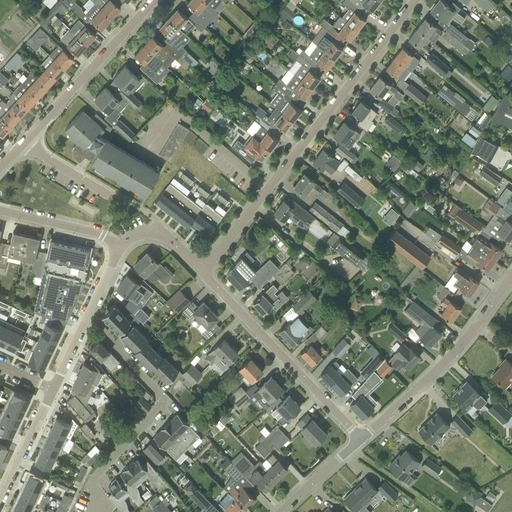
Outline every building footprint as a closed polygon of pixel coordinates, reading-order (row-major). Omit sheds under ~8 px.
[(43,0),(43,1),(51,8),(58,0),(43,0)] [(101,10),(95,3),(85,14),(81,9),(82,8),(72,0),(63,0),(63,1),(77,13),(87,22),(90,18),(101,29),(111,19),(101,10)] [(120,8),(111,0),(94,0),(93,2),(95,3),(101,10),(111,19),(120,8)] [(218,13),(203,0),(189,0),(187,3),(199,14),(195,19),(205,27),(218,13)] [(224,2),(226,0),(203,0),(218,13),(218,14),(227,4),(224,2)] [(362,17),(365,13),(348,0),(344,0),(342,3),(349,9),(342,18),(358,30),(366,20),(362,17)] [(380,1),(379,0),(348,0),(365,13),(369,8),(372,11),(380,1)] [(448,24),(452,18),(461,24),(465,19),(450,7),(441,0),(438,0),(431,10),(441,19),(448,24)] [(474,0),(474,1),(488,13),(495,4),(490,0),(474,0)] [(290,21),(297,13),(287,5),(280,13),(290,21)] [(195,19),(192,22),(177,8),(168,18),(185,33),(194,24),(201,31),(205,27),(195,19)] [(58,27),(62,22),(56,17),(50,11),(46,15),(51,21),(58,27)] [(358,30),(342,18),(340,16),(332,25),(324,18),(319,24),(328,30),(342,42),(346,37),(350,40),(358,30)] [(185,33),(168,18),(159,27),(171,39),(168,43),(182,55),(186,51),(180,45),(184,41),(180,38),(185,33)] [(425,18),(416,28),(431,40),(434,42),(442,32),(435,27),(436,27),(425,18)] [(86,45),(95,35),(79,20),(70,30),(76,35),(86,45)] [(466,36),(449,23),(445,28),(454,36),(465,45),(470,39),(466,36)] [(30,39),(39,47),(49,36),(40,28),(30,39)] [(426,45),(431,40),(416,28),(408,39),(420,47),(427,52),(430,48),(426,45)] [(339,46),(342,42),(328,30),(316,45),(335,59),(343,49),(339,46)] [(86,45),(76,35),(72,40),(66,35),(61,40),(77,55),(86,45)] [(182,55),(168,43),(164,47),(152,35),(143,45),(160,60),(167,67),(174,58),(177,61),(182,55)] [(465,45),(454,36),(449,42),(460,51),(465,45)] [(36,51),(39,47),(30,39),(27,43),(36,51)] [(143,45),(134,55),(142,61),(144,63),(145,64),(146,66),(143,70),(157,83),(160,78),(151,70),(160,60),(143,45)] [(335,59),(316,45),(309,55),(302,50),(298,54),(320,71),(323,66),(327,69),(335,59)] [(402,47),(394,57),(405,66),(410,70),(411,71),(419,60),(413,56),(413,55),(410,53),(402,47)] [(55,49),(49,55),(54,60),(64,69),(73,59),(66,52),(64,50),(60,54),(55,49)] [(294,74),(312,88),(320,78),(316,75),(320,71),(298,54),(292,49),(288,55),(294,61),(296,59),(302,64),(294,74)] [(17,52),(13,57),(18,61),(22,65),(26,61),(17,52)] [(426,60),(447,78),(452,72),(448,69),(449,67),(432,53),(426,60)] [(13,57),(9,61),(14,65),(18,61),(13,57)] [(394,57),(386,68),(400,79),(402,81),(410,71),(410,70),(405,66),(394,57)] [(55,78),(64,69),(54,60),(46,69),(55,78)] [(501,73),(510,81),(511,77),(511,65),(510,63),(501,73)] [(130,92),(134,87),(133,86),(139,80),(125,66),(113,79),(123,87),(118,92),(118,91),(117,92),(135,108),(140,102),(130,92)] [(46,69),(37,79),(47,88),(55,78),(46,69)] [(312,88),(294,74),(288,70),(280,80),(279,79),(275,84),(296,100),(300,95),(304,99),(312,88)] [(0,79),(5,84),(9,80),(0,71),(0,79)] [(38,98),(47,88),(37,79),(31,73),(22,83),(38,98)] [(229,92),(238,80),(230,73),(220,84),(229,92)] [(403,95),(390,85),(379,76),(369,89),(380,98),(386,90),(399,100),(403,95)] [(204,84),(211,90),(215,86),(208,80),(204,84)] [(18,88),(14,93),(29,107),(38,98),(22,83),(18,88)] [(293,104),(296,100),(275,84),(272,88),(283,97),(276,107),(293,121),(301,111),(293,104)] [(404,91),(420,104),(426,97),(410,84),(404,91)] [(440,91),(455,104),(458,100),(453,96),(456,93),(446,84),(440,91)] [(120,115),(118,113),(119,112),(117,109),(122,103),(105,87),(94,99),(116,119),(120,115)] [(20,117),(29,107),(14,93),(14,92),(9,97),(10,98),(6,103),(20,117)] [(511,96),(505,93),(492,116),(491,117),(511,127),(511,96)] [(491,95),(482,107),(489,113),(498,100),(491,95)] [(398,111),(387,102),(382,98),(378,104),(395,116),(398,111)] [(16,121),(20,117),(6,103),(2,100),(0,102),(0,106),(1,107),(0,108),(0,115),(11,126),(12,125),(14,126),(17,123),(16,121)] [(207,100),(201,107),(209,113),(214,106),(207,100)] [(373,122),(371,120),(377,113),(361,100),(352,112),(362,120),(359,124),(367,130),(373,122)] [(293,121),(276,107),(268,117),(265,115),(267,113),(259,106),(254,113),(261,119),(277,131),(280,127),(285,131),(293,121)] [(485,111),(475,125),(483,131),(491,117),(492,116),(485,111)] [(145,194),(146,194),(158,174),(100,140),(104,134),(107,136),(111,128),(95,114),(89,120),(80,112),(65,129),(71,135),(73,133),(76,136),(72,139),(73,140),(75,138),(79,142),(74,147),(73,148),(73,149),(72,150),(72,151),(72,152),(72,153),(73,154),(73,155),(73,156),(74,157),(75,158),(79,162),(79,163),(87,155),(93,158),(91,161),(99,166),(100,164),(107,168),(106,170),(120,179),(122,176),(129,180),(127,183),(142,192),(143,189),(147,191),(145,194)] [(388,113),(382,120),(390,127),(396,120),(388,113)] [(0,133),(2,136),(11,126),(0,115),(0,133)] [(135,134),(119,119),(113,126),(130,141),(135,134)] [(252,136),(270,150),(278,140),(273,136),(277,131),(261,119),(257,123),(260,126),(252,136)] [(356,155),(348,149),(359,134),(354,130),(355,130),(344,122),(334,135),(343,142),(341,144),(340,143),(335,148),(338,151),(344,156),(351,161),(355,155),(356,155)] [(178,123),(175,128),(186,135),(189,129),(178,123)] [(469,131),(477,137),(481,131),(473,125),(469,131)] [(175,128),(172,134),(182,140),(186,135),(175,128)] [(473,147),(478,140),(467,131),(462,138),(473,147)] [(172,134),(168,139),(179,145),(182,140),(172,134)] [(270,150),(252,136),(250,139),(244,146),(236,140),(232,146),(253,163),(258,156),(262,160),(263,159),(265,160),(268,156),(267,155),(270,150)] [(481,136),(472,151),(490,161),(498,146),(481,136)] [(168,139),(165,144),(176,151),(179,145),(168,139)] [(165,144),(162,150),(173,156),(176,151),(165,144)] [(331,172),(339,162),(344,156),(338,151),(333,157),(323,149),(313,162),(323,170),(325,167),(331,172)] [(173,156),(162,150),(159,155),(170,161),(173,156)] [(386,164),(395,170),(402,159),(394,153),(386,164)] [(341,172),(343,169),(358,181),(362,177),(347,164),(348,162),(344,159),(336,168),(341,172)] [(501,178),(484,166),(479,174),(496,186),(501,178)] [(329,194),(322,188),(316,183),(304,174),(294,187),(306,196),(311,189),(317,193),(316,195),(324,201),(329,194)] [(337,190),(358,208),(364,200),(343,182),(337,190)] [(170,183),(155,202),(163,208),(178,189),(170,183)] [(392,187),(388,192),(395,198),(399,193),(392,187)] [(178,189),(163,208),(164,209),(163,209),(164,209),(167,211),(167,212),(168,212),(171,214),(186,195),(178,189)] [(186,195),(171,214),(179,220),(194,201),(186,195)] [(315,217),(292,199),(288,204),(284,200),(274,213),(285,221),(288,217),(304,230),(315,217)] [(194,201),(179,220),(187,227),(191,223),(202,208),(194,201)] [(494,215),(500,206),(492,201),(490,204),(487,201),(483,207),(494,215)] [(309,209),(328,224),(326,226),(336,233),(343,224),(315,202),(309,209)] [(202,208),(191,223),(199,229),(214,210),(206,204),(205,203),(204,205),(202,208)] [(475,233),(482,224),(461,208),(456,204),(449,214),(475,233)] [(391,209),(382,219),(389,225),(398,215),(391,209)] [(214,210),(199,229),(207,235),(222,216),(214,210)] [(509,240),(511,235),(511,224),(505,220),(499,215),(487,232),(501,242),(504,237),(509,240)] [(425,232),(443,245),(452,251),(457,254),(461,247),(442,235),(442,236),(429,227),(425,232)] [(416,265),(421,269),(431,257),(396,230),(386,242),(416,265)] [(9,247),(4,246),(0,262),(0,267),(5,268),(8,255),(21,258),(26,235),(13,232),(9,247)] [(470,242),(473,245),(495,260),(502,250),(501,250),(478,234),(475,238),(473,237),(470,242)] [(31,274),(37,276),(42,254),(36,253),(39,238),(26,235),(21,258),(34,261),(31,274)] [(363,270),(371,261),(342,239),(335,248),(363,270)] [(40,282),(34,311),(56,320),(62,323),(82,281),(81,281),(81,278),(82,279),(85,266),(89,249),(71,245),(53,241),(50,241),(49,241),(46,254),(42,253),(43,252),(42,252),(42,254),(37,276),(41,277),(40,282)] [(452,251),(443,245),(440,249),(449,255),(452,251)] [(488,270),(495,260),(473,245),(466,254),(488,270)] [(172,276),(159,263),(158,264),(147,253),(134,265),(144,275),(151,281),(157,275),(165,283),(172,276)] [(259,286),(278,268),(270,259),(256,272),(241,257),(235,263),(237,265),(236,266),(235,266),(226,275),(239,288),(248,280),(247,278),(248,277),(249,277),(250,277),(259,286)] [(273,275),(281,284),(294,272),(288,265),(292,261),(290,259),(273,275)] [(470,295),(479,282),(469,276),(470,275),(458,267),(454,274),(453,273),(444,286),(449,290),(454,293),(458,287),(470,295)] [(138,283),(135,281),(127,275),(117,288),(125,294),(129,297),(129,296),(137,302),(143,293),(149,297),(152,292),(139,282),(138,283)] [(260,296),(253,303),(263,313),(270,306),(271,305),(272,305),(276,308),(283,301),(277,295),(274,292),(278,289),(273,284),(267,290),(262,294),(260,296)] [(449,290),(444,286),(437,296),(443,300),(449,290)] [(296,303),(303,310),(316,298),(310,290),(296,303)] [(300,292),(294,298),(297,301),(303,296),(300,292)] [(177,313),(190,301),(184,294),(171,307),(177,313)] [(358,311),(362,301),(355,297),(350,308),(358,311)] [(451,322),(461,309),(445,297),(440,303),(446,307),(441,314),(451,322)] [(421,324),(414,330),(430,345),(441,333),(431,324),(436,319),(429,313),(413,300),(404,311),(421,324)] [(218,317),(212,311),(212,312),(209,309),(203,302),(198,307),(192,301),(182,311),(187,317),(192,312),(196,317),(196,318),(196,320),(197,322),(199,323),(201,323),(202,322),(207,327),(202,332),(208,338),(213,333),(208,327),(218,317)] [(119,334),(132,320),(135,317),(131,313),(126,317),(114,304),(101,316),(119,334)] [(138,305),(131,312),(143,323),(149,316),(138,305)] [(42,315),(40,320),(45,323),(41,333),(57,341),(62,330),(51,325),(53,319),(42,315)] [(301,336),(304,339),(312,331),(297,315),(279,331),(292,344),(301,336)] [(6,321),(0,332),(0,343),(5,345),(14,325),(6,321)] [(406,334),(394,323),(388,329),(400,340),(406,334)] [(128,344),(140,332),(133,324),(121,336),(128,344)] [(14,325),(5,345),(15,350),(24,330),(14,325)] [(313,333),(319,339),(327,331),(321,325),(313,333)] [(146,340),(147,339),(140,332),(128,344),(135,351),(146,340)] [(37,341),(37,342),(53,349),(57,341),(41,333),(37,341)] [(339,357),(351,344),(343,337),(332,350),(339,357)] [(214,362),(221,370),(237,353),(223,339),(214,348),(215,348),(210,353),(210,354),(205,359),(211,365),(214,362)] [(30,349),(30,350),(32,351),(32,350),(49,358),(53,349),(37,342),(37,341),(35,340),(34,341),(30,349)] [(153,348),(148,343),(146,340),(135,351),(134,352),(142,360),(153,348)] [(90,349),(105,365),(111,371),(119,362),(109,352),(98,341),(90,349)] [(398,370),(403,364),(408,368),(419,357),(410,348),(409,349),(403,343),(394,353),(395,353),(388,360),(398,370)] [(300,353),(311,364),(326,350),(322,346),(317,351),(310,344),(300,353)] [(32,351),(28,361),(44,368),(49,358),(32,350),(32,351)] [(151,369),(152,368),(163,357),(155,350),(143,361),(151,369)] [(378,352),(359,373),(363,375),(366,379),(370,374),(385,358),(378,352)] [(152,368),(159,375),(171,363),(164,356),(163,357),(152,368)] [(84,362),(78,375),(92,381),(96,383),(97,383),(103,370),(91,357),(87,364),(84,362)] [(246,374),(252,380),(264,369),(258,364),(256,365),(250,359),(240,368),(241,369),(235,375),(240,380),(246,374)] [(501,366),(492,376),(504,387),(511,381),(509,379),(511,375),(511,365),(505,359),(499,365),(501,366)] [(320,374),(330,384),(341,375),(335,369),(340,365),(335,360),(320,374)] [(382,376),(392,366),(386,361),(377,371),(382,376)] [(179,371),(171,363),(159,375),(167,382),(179,371)] [(202,374),(192,363),(181,374),(192,385),(202,374)] [(340,395),(358,378),(348,368),(341,375),(330,384),(340,395)] [(96,383),(92,381),(78,375),(72,387),(70,391),(74,395),(79,400),(85,406),(96,383)] [(258,398),(268,408),(279,398),(276,394),(282,388),(281,388),(282,385),(278,381),(276,382),(271,377),(252,394),(257,399),(258,398)] [(357,391),(361,395),(350,405),(362,417),(373,407),(366,400),(372,393),(368,389),(371,385),(367,381),(357,391)] [(485,401),(473,389),(466,382),(458,389),(457,388),(453,392),(454,394),(453,395),(459,401),(457,403),(465,411),(473,404),(476,407),(478,407),(480,407),(485,401)] [(233,403),(246,392),(241,386),(228,398),(233,403)] [(12,389),(7,400),(25,408),(30,398),(25,396),(12,389)] [(246,392),(233,403),(238,409),(251,397),(246,392)] [(92,414),(85,406),(79,400),(74,395),(67,401),(73,408),(84,421),(92,414)] [(287,418),(288,419),(300,407),(289,395),(277,407),(271,413),(277,420),(276,420),(281,425),(287,418)] [(151,406),(141,396),(134,402),(144,413),(151,406)] [(4,407),(3,408),(21,417),(25,408),(7,400),(4,407)] [(489,409),(503,422),(510,415),(495,402),(489,409)] [(0,414),(0,417),(17,426),(21,417),(3,408),(0,414)] [(129,408),(123,414),(132,425),(139,419),(129,408)] [(223,412),(218,417),(225,424),(230,419),(223,412)] [(191,427),(189,425),(177,413),(169,421),(192,444),(200,436),(191,427)] [(431,443),(449,426),(437,413),(418,430),(431,443)] [(307,414),(296,424),(315,443),(325,434),(307,414)] [(457,416),(451,422),(464,437),(471,431),(457,416)] [(0,437),(3,439),(6,433),(12,436),(17,426),(0,417),(0,437)] [(69,425),(66,423),(57,419),(52,430),(64,436),(69,425)] [(161,428),(161,429),(184,451),(192,444),(169,421),(169,420),(161,428)] [(80,427),(87,435),(92,430),(86,423),(80,427)] [(270,443),(282,432),(276,426),(265,437),(266,438),(270,443)] [(184,451),(161,429),(153,437),(165,449),(165,448),(167,450),(176,459),(184,451)] [(69,438),(64,436),(52,430),(46,441),(64,449),(69,438)] [(282,432),(270,443),(275,447),(277,450),(288,439),(282,432)] [(275,447),(270,443),(266,438),(256,448),(264,457),(275,447)] [(64,449),(46,441),(41,452),(54,457),(59,447),(63,449),(64,449)] [(164,455),(151,441),(145,447),(143,449),(152,459),(155,456),(159,460),(164,455)] [(404,480),(419,462),(406,450),(398,459),(396,458),(389,466),(404,480)] [(91,457),(95,460),(100,455),(96,451),(95,453),(94,454),(91,457)] [(48,469),(54,457),(41,452),(36,463),(48,469)] [(80,461),(88,466),(89,465),(90,465),(95,460),(91,457),(87,453),(80,461)] [(272,466),(268,470),(276,479),(287,469),(272,453),(266,459),(272,466)] [(233,465),(243,474),(244,476),(254,466),(244,454),(233,465)] [(236,480),(243,474),(233,465),(227,458),(221,464),(236,480)] [(165,482),(147,460),(142,465),(138,459),(134,462),(133,461),(128,465),(141,481),(147,477),(150,479),(156,482),(160,487),(165,482)] [(427,459),(422,465),(435,475),(440,468),(427,459)] [(136,486),(141,481),(128,465),(123,470),(124,471),(120,474),(125,479),(120,483),(130,494),(129,495),(138,505),(144,500),(140,496),(138,488),(136,486)] [(192,465),(185,472),(195,481),(201,474),(192,465)] [(84,476),(87,469),(82,467),(79,473),(84,476)] [(265,489),(276,479),(268,470),(263,474),(257,468),(251,474),(265,489)] [(81,482),(84,476),(79,473),(76,480),(75,479),(73,485),(78,488),(81,482)] [(31,474),(26,485),(44,493),(49,482),(31,474)] [(365,478),(344,499),(351,506),(355,510),(356,511),(363,504),(365,507),(374,498),(372,496),(377,490),(372,485),(365,478)] [(124,499),(129,495),(130,494),(120,483),(117,479),(116,480),(115,479),(111,483),(112,484),(108,486),(113,492),(108,496),(120,511),(130,511),(128,509),(126,501),(124,499)] [(41,500),(44,493),(26,485),(21,496),(33,501),(43,506),(45,502),(41,500)] [(246,509),(256,499),(241,485),(237,490),(233,486),(227,492),(228,492),(234,498),(246,509)] [(389,486),(382,493),(390,501),(397,495),(389,486)] [(475,506),(478,503),(489,511),(495,504),(473,488),(465,499),(475,506)] [(190,495),(202,507),(209,501),(197,489),(190,495)] [(243,511),(246,509),(234,498),(228,492),(219,503),(228,511),(243,511)] [(60,501),(70,506),(73,499),(64,494),(60,501)] [(21,496),(15,506),(27,511),(33,501),(21,496)] [(155,511),(171,511),(161,500),(160,500),(157,497),(150,503),(153,506),(152,508),(155,511)] [(70,506),(60,501),(57,507),(67,511),(70,506)]
